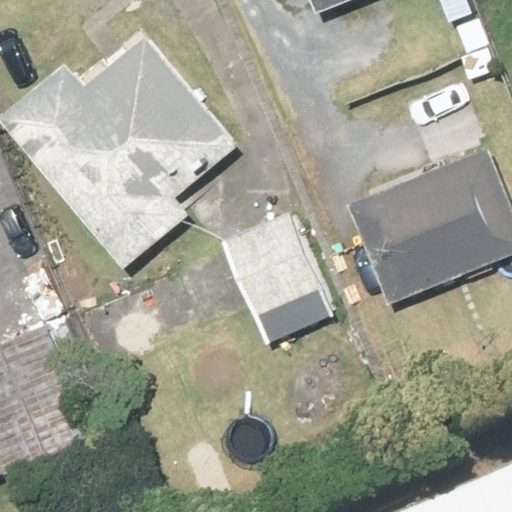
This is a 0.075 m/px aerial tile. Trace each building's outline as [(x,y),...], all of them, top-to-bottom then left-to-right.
[(325,0),(329,8),(348,0),(325,0)] [(11,113),(138,265),(206,208),(192,191),(251,141),(159,31),(99,81),(79,57),(11,113)] [(357,201),(399,302),(511,256),(511,174),(499,143),(357,201)] [(232,237),(277,340),(342,311),(298,209),(232,237)] [(0,477),(107,434),(60,321),(0,345),(0,477)] [(511,511),(511,482),(438,511),(511,511)]
